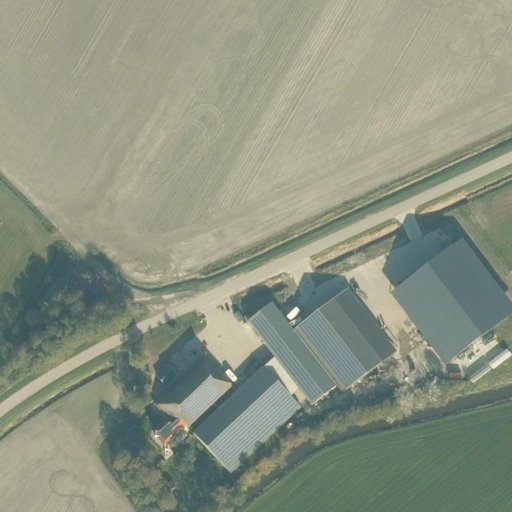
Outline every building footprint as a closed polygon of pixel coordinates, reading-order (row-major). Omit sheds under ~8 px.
[(452,360),(508,318),(454,246),(398,288),(452,360)] [(312,406),(336,387),(342,395),(382,364),(333,301),(293,331),(271,303),(247,322),(312,406)] [(264,368),(246,384),(237,393),(203,358),(154,404),(170,420),(155,436),(164,446),(186,426),(188,428),(223,395),(228,401),(193,434),(231,474),(301,408),(264,368)] [(373,373),(377,379),(395,365),(391,359),(373,373)] [(168,367),(156,378),(165,387),(177,376),(168,367)] [(369,376),(351,389),(355,394),(372,380),(369,376)] [(168,493),(175,488),(171,483),(164,488),(168,493)]
